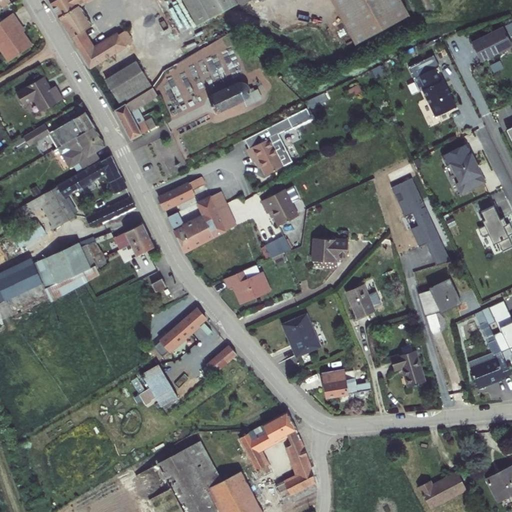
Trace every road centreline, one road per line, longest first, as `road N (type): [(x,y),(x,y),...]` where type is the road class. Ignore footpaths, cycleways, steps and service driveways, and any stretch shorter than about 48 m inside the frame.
road 1 (residential): [(61,46),(177,263),(321,423)]
road 2 (residential): [(321,423),(511,410)]
